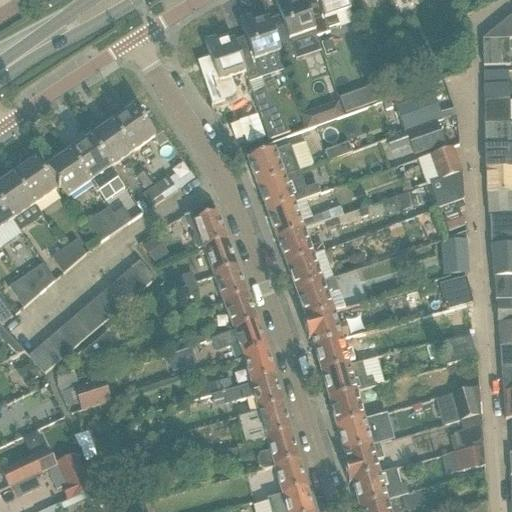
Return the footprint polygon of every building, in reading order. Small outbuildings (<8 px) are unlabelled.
[(283,26),(271,30),(281,59),(294,55),(289,42),(314,33),(306,9),(303,0),(301,0),(289,4),(287,0),(276,0),(274,1),(283,26)] [(349,12),(345,0),(316,0),(318,5),(306,9),(314,33),(316,38),(329,34),(328,30),(339,27),(335,17),(349,12)] [(345,0),(349,12),(351,19),(364,14),(359,0),(345,0)] [(511,16),(482,41),(509,40),(511,40),(511,16)] [(248,47),(236,51),(245,76),(244,76),(247,85),(285,72),(280,60),(281,59),(271,30),(268,21),(254,25),(251,18),(239,22),(248,47)] [(245,76),(236,51),(233,42),(219,46),(216,38),(204,43),(213,68),(200,72),(212,106),(230,99),(233,93),(229,81),(244,76),(245,76)] [(482,41),(482,67),(509,67),(509,40),(482,41)] [(424,73),(412,78),(416,90),(429,85),(424,73)] [(483,102),(509,102),(509,73),(483,73),(483,102)] [(394,84),(381,88),(386,101),(398,96),(394,84)] [(265,93),(252,98),(267,142),(289,134),(265,93)] [(350,96),(339,100),(345,116),(356,112),(350,96)] [(413,130),(443,119),(435,96),(405,108),(413,130)] [(390,102),(382,104),(385,112),(393,110),(390,102)] [(509,102),(483,102),(483,125),(509,124),(509,102)] [(133,110),(111,125),(132,155),(162,134),(152,121),(145,126),(133,110)] [(313,112),(301,117),(306,131),(319,127),(313,112)] [(419,129),(404,134),(413,158),(444,147),(436,123),(419,129)] [(510,147),(509,124),(483,125),(484,148),(510,147)] [(111,125),(90,140),(111,170),(132,155),(111,125)] [(117,179),(111,170),(90,140),(69,155),(89,185),(96,194),(117,179)] [(348,145),(324,153),(328,163),(351,154),(348,145)] [(510,147),(484,148),(484,170),(485,170),(510,170),(510,147)] [(462,175),(452,148),(429,156),(438,183),(462,175)] [(257,188),(283,179),(273,152),(247,161),(257,188)] [(89,185),(69,155),(47,170),(58,187),(57,187),(58,189),(59,188),(68,200),(89,185)] [(56,193),(35,163),(13,178),(34,208),(56,193)] [(511,169),(510,170),(485,170),(485,193),(511,192),(511,169)] [(462,175),(438,183),(439,184),(398,198),(403,212),(434,201),(438,211),(463,202),(462,175)] [(13,178),(0,186),(0,205),(12,223),(19,233),(40,218),(34,208),(13,178)] [(167,179),(155,188),(161,197),(174,189),(167,179)] [(284,183),(283,179),(257,188),(267,215),(293,206),(292,204),(304,200),(296,179),(284,183)] [(161,197),(155,188),(143,197),(149,206),(161,197)] [(511,192),(485,193),(487,216),(511,215),(511,192)] [(385,205),(384,210),(388,215),(393,216),(398,214),(401,209),(399,203),(394,200),(389,201),(385,205)] [(0,231),(12,223),(0,205),(0,231)] [(293,206),(267,215),(277,242),(303,232),(324,224),(337,220),(342,218),(339,210),(299,223),(293,206)] [(121,230),(113,217),(108,210),(95,219),(95,218),(85,225),(99,246),(121,230)] [(360,220),(368,218),(365,210),(357,212),(360,220)] [(122,211),(113,217),(121,230),(131,223),(122,211)] [(227,243),(217,215),(206,219),(203,211),(183,218),(183,219),(184,219),(187,227),(191,231),(195,229),(198,236),(193,238),(192,243),(194,247),(198,251),(203,250),(203,252),(227,243)] [(442,219),(448,235),(464,229),(459,213),(442,219)] [(511,215),(487,216),(490,247),(494,247),(511,246),(511,215)] [(337,220),(324,224),(327,231),(339,226),(337,220)] [(303,232),(277,242),(286,268),(324,254),(321,245),(309,249),(303,232)] [(465,234),(441,243),(443,277),(464,275),(468,275),(465,234)] [(154,240),(142,247),(152,263),(154,265),(165,257),(154,240)] [(76,242),(63,251),(74,266),(86,256),(76,242)] [(237,270),(227,243),(203,252),(213,279),(237,270)] [(511,246),(494,247),(490,247),(492,270),(511,269),(511,246)] [(74,266),(63,251),(51,260),(63,276),(74,266)] [(334,281),(324,254),(286,268),(296,295),(334,281)] [(130,271),(145,289),(155,281),(139,263),(130,271)] [(34,300),(54,283),(42,266),(21,281),(34,300)] [(247,297),(237,270),(213,279),(223,306),(247,297)] [(145,289),(130,271),(121,279),(136,297),(145,289)] [(185,289),(195,285),(191,275),(181,278),(182,280),(172,284),(175,292),(185,289)] [(136,297),(121,279),(112,287),(127,305),(136,297)] [(496,301),(511,300),(511,279),(495,280),(496,301)] [(474,302),(468,280),(439,288),(445,310),(474,302)] [(34,300),(21,281),(8,289),(23,310),(34,300)] [(339,294),(334,281),(296,295),(306,321),(333,314),(327,298),(339,294)] [(199,296),(195,285),(185,289),(189,299),(199,296)] [(127,305),(112,287),(102,295),(117,313),(127,305)] [(159,288),(150,295),(154,300),(163,293),(159,288)] [(102,295),(93,303),(108,321),(117,313),(102,295)] [(257,324),(247,297),(223,306),(233,332),(257,324)] [(511,300),(496,301),(496,302),(497,323),(511,323),(511,300)] [(0,301),(0,327),(1,328),(12,319),(0,301)] [(93,303),(84,311),(99,329),(108,321),(93,303)] [(99,329),(84,311),(74,319),(90,337),(99,329)] [(306,321),(302,322),(307,341),(311,340),(314,349),(342,341),(341,339),(348,337),(345,326),(337,328),(333,314),(306,321)] [(90,337),(74,319),(65,327),(80,345),(90,337)] [(511,323),(497,323),(497,324),(498,324),(498,347),(511,346),(511,323)] [(215,339),(194,346),(195,347),(204,344),(204,345),(211,343),(215,355),(234,348),(237,342),(243,359),(267,351),(257,324),(233,332),(233,333),(216,340),(215,339)] [(65,327),(56,335),(71,353),(80,345),(65,327)] [(194,346),(215,339),(212,329),(200,334),(202,338),(193,342),(194,346)] [(342,341),(314,349),(321,375),(358,365),(355,354),(364,351),(364,349),(394,340),(392,329),(342,341)] [(56,335),(47,343),(62,360),(71,353),(56,335)] [(105,336),(81,355),(84,360),(113,348),(105,336)] [(446,368),(474,359),(469,337),(440,344),(446,368)] [(24,354),(14,343),(7,347),(16,357),(24,354)] [(62,360),(47,343),(37,351),(52,368),(62,360)] [(511,346),(498,347),(498,361),(511,360),(511,346)] [(52,368),(37,351),(28,359),(43,376),(52,368)] [(267,351),(243,359),(250,385),(275,379),(267,351)] [(358,365),(321,375),(329,403),(355,395),(375,389),(374,388),(384,385),(377,361),(358,366),(358,365)] [(74,390),(79,389),(74,372),(56,379),(57,388),(59,395),(74,390)] [(232,391),(211,397),(213,403),(223,400),(225,405),(225,406),(235,404),(254,398),(258,413),(283,407),(275,379),(250,385),(232,391)] [(511,379),(502,379),(503,393),(511,393),(511,379)] [(199,400),(232,391),(229,380),(196,390),(199,400)] [(102,381),(79,389),(74,390),(81,412),(110,402),(102,381)] [(479,407),(478,389),(452,396),(457,413),(479,407)] [(511,393),(503,393),(505,421),(511,420),(511,393)] [(197,394),(171,402),(173,408),(199,400),(197,394)] [(363,423),(355,395),(329,403),(336,429),(363,423)] [(258,413),(237,419),(245,447),(247,446),(266,441),(290,434),(283,407),(258,413)] [(363,423),(336,429),(344,457),(371,449),(363,423)] [(481,428),(462,433),(457,435),(462,451),(482,445),(481,428)] [(266,441),(269,454),(259,457),(259,458),(256,462),(258,469),(262,471),(262,472),(274,469),(298,462),(290,434),(266,441)] [(482,445),(462,451),(463,453),(452,455),(456,474),(484,468),(482,445)] [(251,458),(247,446),(217,455),(220,467),(251,458)] [(371,449),(344,457),(346,465),(343,466),(348,485),(378,476),(374,463),(383,461),(379,447),(371,449)] [(11,488),(20,483),(25,481),(54,468),(48,453),(2,474),(9,489),(11,488)] [(76,456),(55,465),(65,488),(61,490),(66,502),(90,492),(76,456)] [(298,462),(274,469),(281,497),(306,490),(298,462)] [(395,471),(378,476),(348,485),(352,484),(359,511),(386,503),(407,497),(405,487),(400,488),(395,471)] [(20,483),(11,488),(17,501),(31,494),(25,481),(20,483)] [(312,511),(306,490),(281,497),(285,511),(312,511)] [(406,511),(421,508),(418,495),(400,499),(403,511),(406,511)] [(388,511),(386,503),(359,511),(388,511)]
